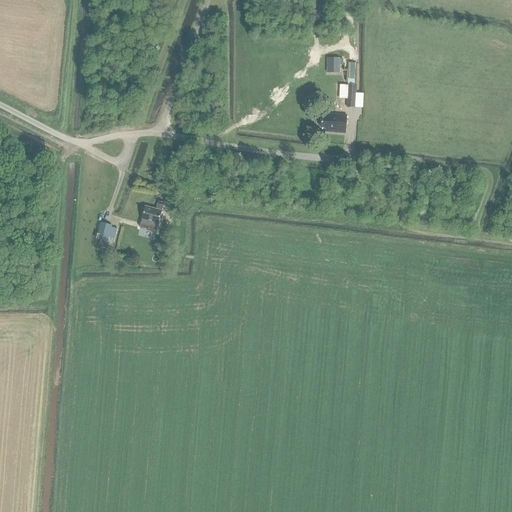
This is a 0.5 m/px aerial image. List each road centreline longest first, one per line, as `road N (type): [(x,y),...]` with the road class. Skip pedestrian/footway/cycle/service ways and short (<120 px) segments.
road 1 (unclassified): [(157,133),(342,159)]
road 2 (unclassified): [(0,105),(80,144),(157,133)]
road 3 (unclassified): [(157,133),(207,0)]
